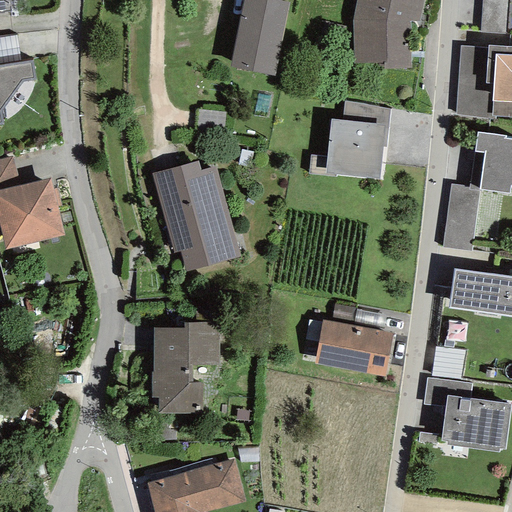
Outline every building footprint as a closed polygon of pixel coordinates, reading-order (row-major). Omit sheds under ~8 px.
[(0,0),(0,12),(10,11),(8,0),(0,0)] [(289,2),(278,0),(243,0),(229,67),(274,76),(289,2)] [(422,0),(356,0),(352,21),(354,64),(378,63),(379,69),(410,69),(409,21),(418,21),(422,0)] [(482,0),(480,32),(507,34),(510,0),(482,0)] [(0,65),(21,63),(17,36),(0,38),(0,65)] [(460,47),(456,114),(495,120),(495,117),(511,117),(511,47),(488,46),(488,48),(460,47)] [(0,65),(0,125),(3,125),(1,111),(22,82),(35,80),(32,61),(21,63),(0,65)] [(382,147),(386,147),(390,110),(345,101),(342,121),(384,125),(382,147)] [(223,135),(225,113),(196,110),(194,132),(223,135)] [(330,119),(325,174),(379,179),(382,147),(384,125),(342,121),(330,119)] [(484,153),(479,190),(508,194),(509,186),(511,186),(511,140),(504,139),(505,136),(477,133),(475,152),(484,153)] [(475,152),(470,186),(469,190),(479,191),(479,190),(484,153),(475,152)] [(0,189),(19,185),(12,156),(0,159),(0,189)] [(180,251),(186,272),(240,257),(214,167),(200,171),(197,162),(152,175),(174,252),(180,251)] [(19,185),(0,189),(0,228),(5,250),(64,235),(56,207),(52,189),(49,178),(19,185)] [(442,248),(471,251),(479,191),(469,190),(470,186),(451,185),(442,248)] [(56,207),(61,206),(57,188),(52,189),(56,207)] [(511,278),(455,271),(449,307),(511,316),(511,278)] [(355,310),(356,308),(334,303),(330,322),(352,326),(353,322),(355,310)] [(383,328),(386,316),(355,310),(353,322),(383,328)] [(323,320),(314,363),(384,377),(392,333),(352,326),(330,322),(323,320)] [(452,320),(447,342),(465,346),(470,325),(452,320)] [(158,398),(158,414),(202,414),(202,384),(191,384),(191,366),(219,366),(219,322),(182,322),(182,327),(152,327),(152,372),(150,372),(150,398),(158,398)] [(460,379),(464,351),(434,347),(431,376),(460,379)] [(426,378),(423,405),(445,407),(447,396),(470,399),(471,384),(426,378)] [(445,407),(441,441),(446,442),(446,445),(499,452),(499,449),(505,449),(511,404),(470,399),(447,396),(445,407)] [(248,422),(249,412),(237,410),(236,420),(248,422)] [(436,445),(437,435),(419,432),(418,442),(436,445)] [(259,462),(258,447),(237,448),(240,463),(259,462)] [(233,459),(146,483),(153,511),(206,511),(245,501),(233,459)]
